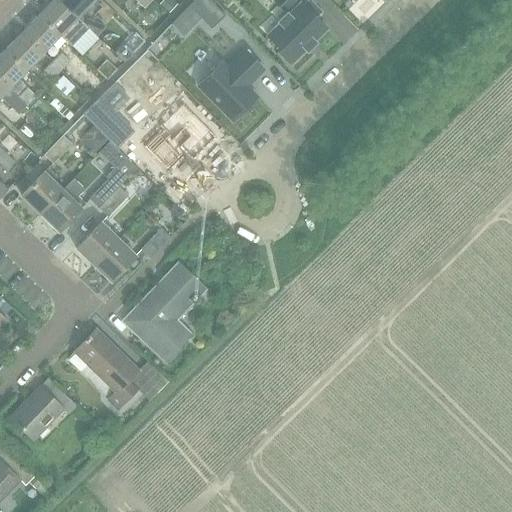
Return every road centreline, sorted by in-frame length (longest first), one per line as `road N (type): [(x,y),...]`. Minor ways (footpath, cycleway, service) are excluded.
road 1 (residential): [(265,173),(272,153),(426,0)]
road 2 (residential): [(0,386),(66,308),(59,284),(0,235)]
road 3 (residential): [(265,173),(282,184),(289,203),(282,222),(264,233),(245,230),(229,207),(232,188),(246,175)]
